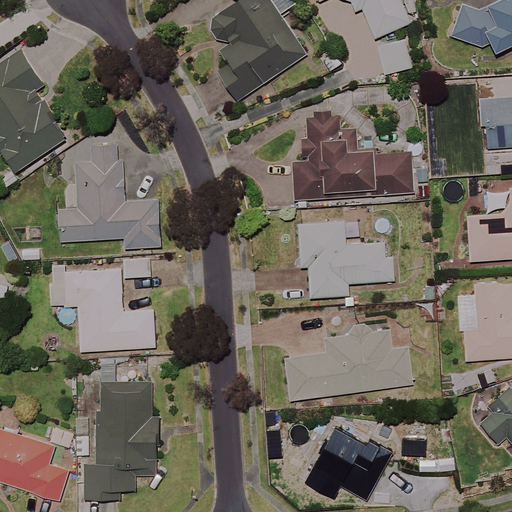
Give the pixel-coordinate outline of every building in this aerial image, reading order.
[(307,51),(271,0),(244,0),(209,25),(234,61),(219,71),(239,99),(307,51)] [(412,23),(402,0),(320,0),(321,3),(326,0),(347,0),(353,2),(357,12),(364,9),(377,39),(412,23)] [(511,0),(502,0),(481,10),(464,6),(452,36),(482,47),(499,53),(511,46),(511,0)] [(414,68),(407,40),(380,46),(387,74),(414,68)] [(49,86),(26,51),(0,68),(0,145),(16,170),(72,133),(44,90),(49,86)] [(445,97),(441,74),(424,77),(428,100),(445,97)] [(511,95),(481,98),(483,126),(488,126),(490,148),(511,146),(511,95)] [(343,128),(342,116),(308,117),(309,138),(305,138),(306,161),(295,161),(297,203),(363,200),(415,198),(414,152),(361,154),(359,127),(343,128)] [(134,182),(132,146),(94,148),(95,163),(78,164),(80,209),(62,210),(63,241),(126,238),(127,248),(163,246),(160,180),(134,182)] [(511,188),(511,203),(504,213),(470,216),(473,261),(511,258),(511,188)] [(348,245),(347,221),(301,224),(304,267),(310,267),(312,297),(349,295),(349,283),(397,280),(396,257),(386,257),(386,243),(348,245)] [(156,257),(127,259),(128,280),(158,277),(156,257)] [(122,269),(53,273),(54,307),(80,305),(83,351),(159,346),(157,310),(125,311),(122,269)] [(511,283),(476,286),(479,330),(466,330),(468,360),(511,356),(511,283)] [(395,348),(393,328),(327,337),(328,352),(287,357),(292,400),(416,383),(411,346),(395,348)] [(159,382),(103,382),(103,411),(99,411),(99,463),(89,463),(88,498),(121,498),(121,489),(138,489),(138,474),(158,474),(159,382)] [(508,435),(511,445),(511,390),(495,396),(499,406),(479,421),(497,443),(508,435)] [(12,412),(0,407),(0,422),(7,425),(12,412)] [(392,452),(336,425),(317,464),(345,477),(341,484),(370,498),(392,452)] [(58,445),(0,427),(0,481),(63,500),(72,469),(53,463),(58,445)]
